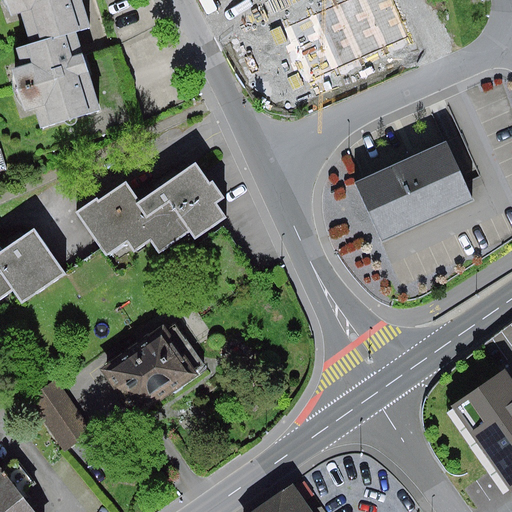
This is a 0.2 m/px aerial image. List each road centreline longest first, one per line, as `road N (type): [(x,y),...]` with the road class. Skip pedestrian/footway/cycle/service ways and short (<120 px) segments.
road 1 (residential): [(260,162),(511,42)]
road 2 (residential): [(386,388),(260,162)]
road 3 (secondary): [(210,511),(372,399)]
road 4 (residential): [(260,162),(182,0)]
road 5 (secondary): [(386,388),(511,299)]
road 6 (residential): [(372,399),(452,511)]
